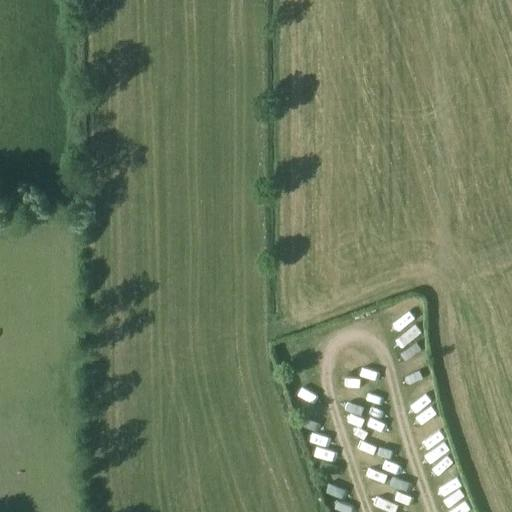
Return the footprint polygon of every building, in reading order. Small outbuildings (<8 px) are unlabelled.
[(395,367),(399,386),(418,382),(403,301),(386,304),(398,367),(395,367)] [(368,320),(336,335),(346,356),(378,341),(368,320)] [(323,340),(276,349),(280,371),(322,363),(320,348),(324,347),(323,340)] [(299,378),(289,381),(322,502),(340,497),(310,386),(302,388),(299,378)] [(317,392),(324,437),(346,434),(340,389),(317,392)] [(435,447),(429,414),(424,414),(421,394),(405,397),(413,441),(425,439),(427,449),(435,447)] [(413,444),(410,432),(406,433),(403,420),(386,424),(392,449),(413,444)] [(331,439),(341,473),(363,467),(353,433),(331,439)] [(431,511),(425,484),(428,483),(435,511),(442,511),(456,509),(443,457),(420,462),(403,466),(414,510),(405,511),(431,511)] [(362,483),(341,487),(344,499),(329,502),(331,511),(352,511),(349,497),(365,494),(362,483)]
